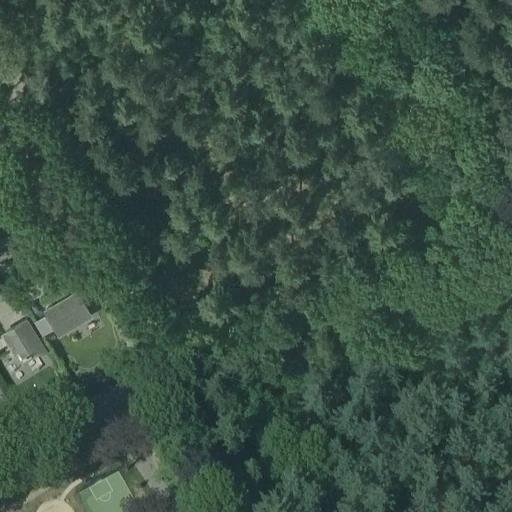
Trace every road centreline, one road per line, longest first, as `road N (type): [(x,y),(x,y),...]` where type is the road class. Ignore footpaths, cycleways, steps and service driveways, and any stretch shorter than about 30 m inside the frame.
road 1 (unknown): [(244,511),(204,427),(204,375),(186,313),(32,0)]
road 2 (track): [(138,376),(511,190)]
road 3 (track): [(511,223),(380,0)]
